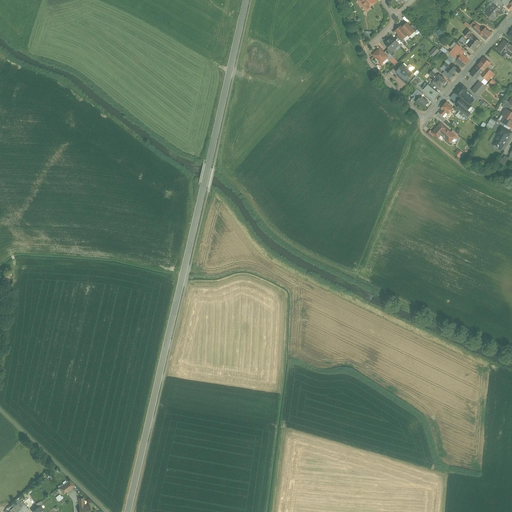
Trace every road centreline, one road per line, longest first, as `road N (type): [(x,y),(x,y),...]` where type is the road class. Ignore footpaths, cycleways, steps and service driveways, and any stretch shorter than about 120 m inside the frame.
road 1 (unclassified): [(128,511),(245,0)]
road 2 (residential): [(367,62),(423,119),(511,16)]
road 3 (residential): [(106,511),(0,410)]
